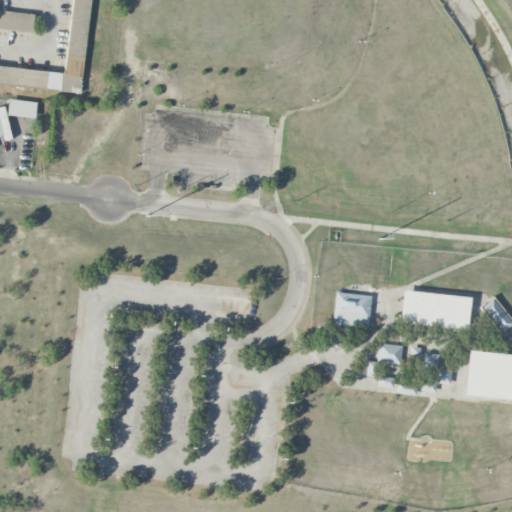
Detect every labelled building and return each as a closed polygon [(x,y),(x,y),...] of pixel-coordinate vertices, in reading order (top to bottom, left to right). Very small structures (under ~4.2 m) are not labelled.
[(0,66),(0,84),(81,92),(88,0),(70,0),(65,72),(0,66)] [(0,29),(32,31),(33,13),(0,11),(0,29)] [(36,102),(8,99),(6,115),(34,118),(36,102)] [(0,138),(10,136),(4,106),(0,107),(0,138)] [(371,296),(335,291),(331,322),(367,327),(371,296)] [(401,291),(398,325),(466,331),(469,297),(401,291)] [(511,323),(511,322),(492,297),(481,306),(502,332),(511,323)] [(400,364),(401,345),(377,343),(376,360),(366,360),(366,372),(376,373),(376,363),(400,364)] [(511,354),(467,350),(463,394),(511,399),(511,354)] [(450,384),(450,370),(437,369),(437,354),(423,353),(422,367),(433,368),(433,383),(450,384)] [(392,387),(392,377),(379,377),(379,386),(392,387)]
